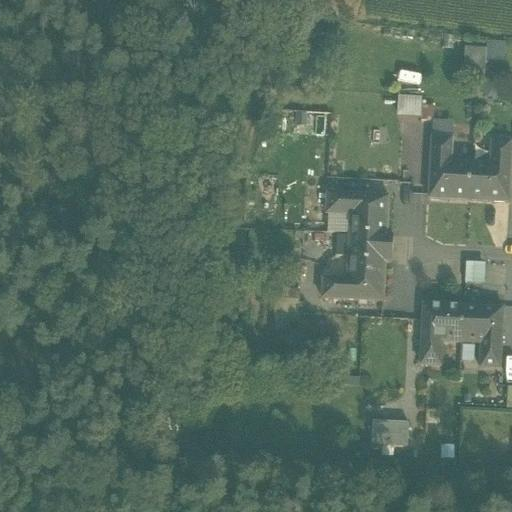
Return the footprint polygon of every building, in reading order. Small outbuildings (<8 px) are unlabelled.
[(461,76),(482,76),(483,47),(462,46),(461,76)] [(396,95),(395,116),(432,118),(433,105),(420,104),(421,96),(396,95)] [(295,132),(276,124),(267,144),(285,153),(295,132)] [(452,140),(432,139),(428,200),(469,202),(470,165),(451,164),(452,140)] [(490,166),(470,165),(469,202),(508,204),(511,143),(491,142),(490,166)] [(283,187),(270,186),(270,197),(283,197),(283,187)] [(388,198),(327,195),(326,215),(350,216),(349,236),(386,238),(386,236),(388,198)] [(386,238),(349,236),(346,281),(322,280),(321,300),(383,303),(385,264),(391,265),(393,237),(386,236),(386,238)] [(297,260),(283,259),(282,271),(296,272),(297,260)] [(463,262),(462,283),(481,284),(482,262),(463,262)] [(463,307),(423,305),(420,366),(440,367),(441,343),(461,344),(463,307)] [(503,309),(463,307),(461,344),(481,345),(479,369),(500,370),(503,309)] [(369,421),(369,445),(408,445),(409,422),(369,421)]
